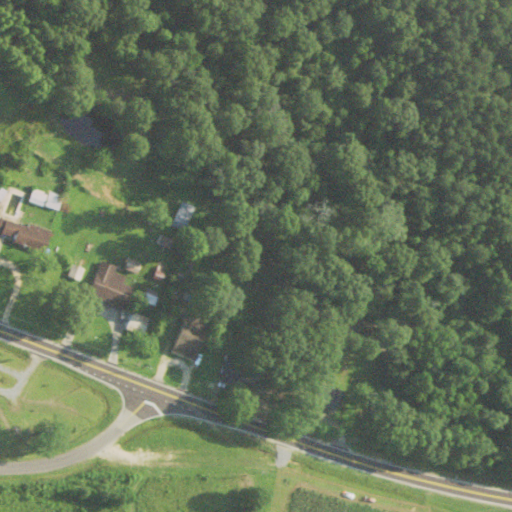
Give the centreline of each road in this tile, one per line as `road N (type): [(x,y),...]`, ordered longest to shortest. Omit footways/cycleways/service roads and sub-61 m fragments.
road 1 (secondary): [(511,497),(335,455),(0,330)]
road 2 (residential): [(0,466),(40,463),(94,444),(151,388)]
